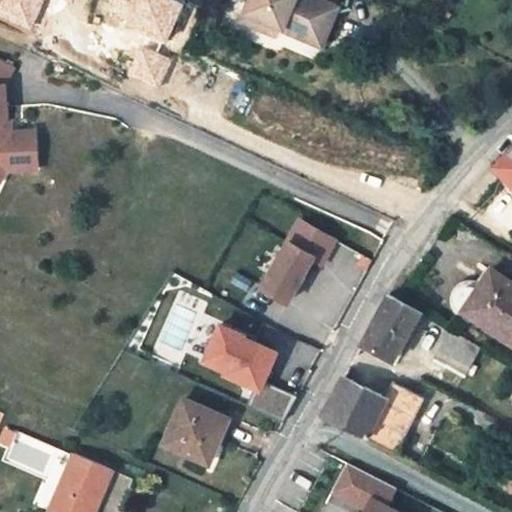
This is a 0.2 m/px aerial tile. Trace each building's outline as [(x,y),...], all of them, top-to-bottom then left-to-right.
[(0,0),(0,16),(31,29),(43,0),(0,0)] [(168,38),(181,4),(170,0),(121,0),(115,18),(168,38)] [(318,44),(333,11),(307,0),(248,0),(240,22),(272,35),(276,26),(318,44)] [(170,61),(142,49),(130,75),(158,88),(170,61)] [(12,69),(0,62),(0,178),(6,165),(13,168),(36,168),(36,130),(13,131),(1,131),(1,123),(7,118),(4,85),(12,69)] [(1,131),(13,131),(12,118),(7,118),(1,123),(1,131)] [(511,145),(493,163),(511,180),(511,145)] [(262,287),(288,302),(307,266),(326,235),(301,220),(262,287)] [(368,272),(374,262),(363,256),(357,267),(368,272)] [(458,305),(460,311),(511,344),(511,284),(489,269),(475,291),(468,290),(462,291),(460,292),(458,298),(458,305)] [(363,342),(396,359),(422,314),(389,294),(363,342)] [(220,327),(203,364),(225,374),(224,377),(253,391),(257,382),(262,385),(276,356),(243,340),(244,338),(220,327)] [(436,364),(464,380),(483,350),(454,332),(436,364)] [(345,375),(324,414),(396,449),(425,396),(392,378),(383,395),(345,375)] [(253,391),(245,409),(281,426),(295,400),(262,385),(257,382),(253,391)] [(204,466),(224,421),(182,402),(162,447),(204,466)] [(79,454),(52,511),(97,511),(116,471),(79,454)] [(396,486),(347,462),(332,491),(367,508),(364,511),(393,511),(385,508),(396,486)]
